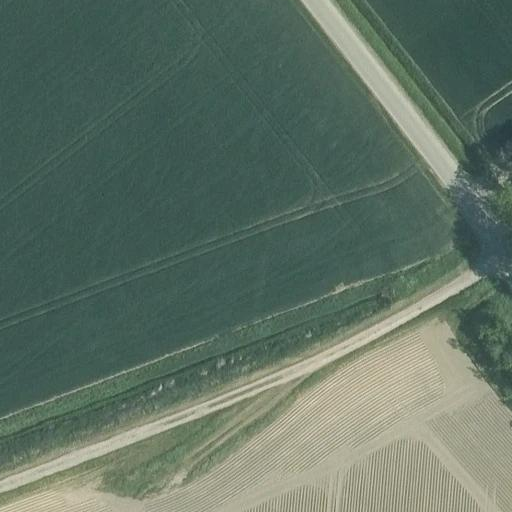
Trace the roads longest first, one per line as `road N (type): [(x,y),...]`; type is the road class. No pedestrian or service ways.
road 1 (track): [(502,255),(317,363),(0,488)]
road 2 (tertiary): [(511,269),(313,0)]
road 3 (track): [(302,369),(286,390),(168,476)]
